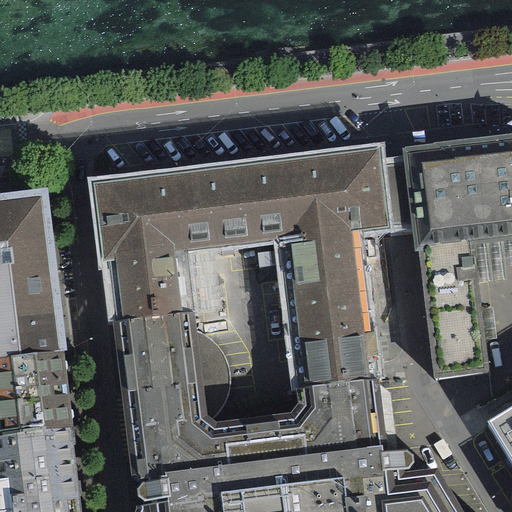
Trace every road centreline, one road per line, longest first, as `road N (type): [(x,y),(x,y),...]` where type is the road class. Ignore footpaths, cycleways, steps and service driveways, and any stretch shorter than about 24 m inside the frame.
road 1 (residential): [(76,137),(511,82)]
road 2 (residential): [(119,511),(76,137)]
